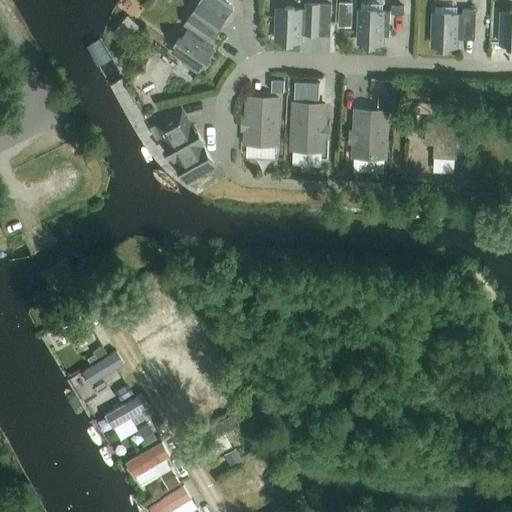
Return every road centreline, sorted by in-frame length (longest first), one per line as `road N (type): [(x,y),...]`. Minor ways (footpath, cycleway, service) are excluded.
road 1 (residential): [(331,191),(231,176),(219,126),(228,75),(262,63),(511,69)]
road 2 (track): [(511,203),(331,191)]
road 3 (unclassified): [(0,143),(36,123),(41,89),(0,18)]
